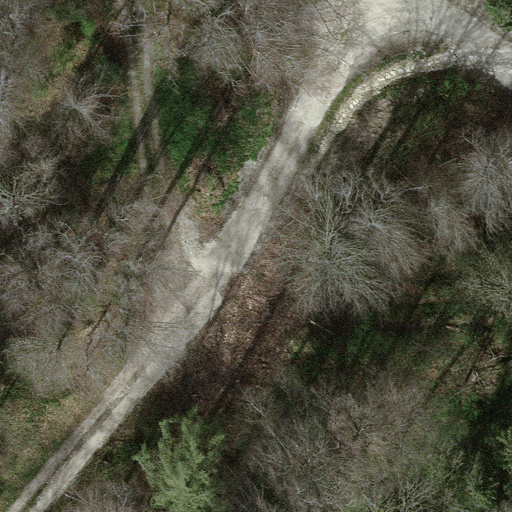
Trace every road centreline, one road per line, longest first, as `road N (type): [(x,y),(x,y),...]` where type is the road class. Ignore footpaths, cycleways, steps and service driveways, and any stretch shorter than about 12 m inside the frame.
road 1 (track): [(318,131),(24,511)]
road 2 (track): [(129,0),(167,336)]
